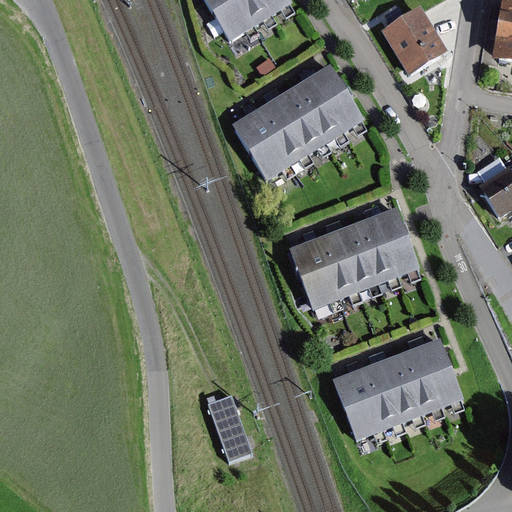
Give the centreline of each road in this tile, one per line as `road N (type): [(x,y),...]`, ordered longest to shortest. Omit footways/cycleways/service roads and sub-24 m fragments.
road 1 (residential): [(37,0),(146,315),(166,511)]
road 2 (residential): [(444,192),(328,0)]
road 3 (residential): [(511,381),(449,238),(444,192)]
road 4 (track): [(131,265),(162,283),(220,392)]
road 5 (residential): [(511,304),(444,192)]
